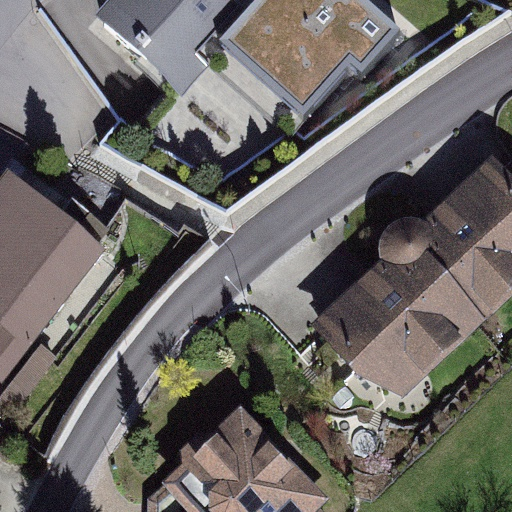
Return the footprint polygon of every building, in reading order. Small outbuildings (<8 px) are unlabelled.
[(124,0),(106,20),(180,85),(217,43),(309,125),(388,37),(345,0),(124,0)] [(283,145),(295,131),(224,71),(213,85),(283,145)] [(0,397),(5,401),(106,264),(0,185),(0,397)] [(511,205),(494,186),(307,352),(379,432),(511,312),(511,205)] [(307,511),(231,438),(159,511),(307,511)]
